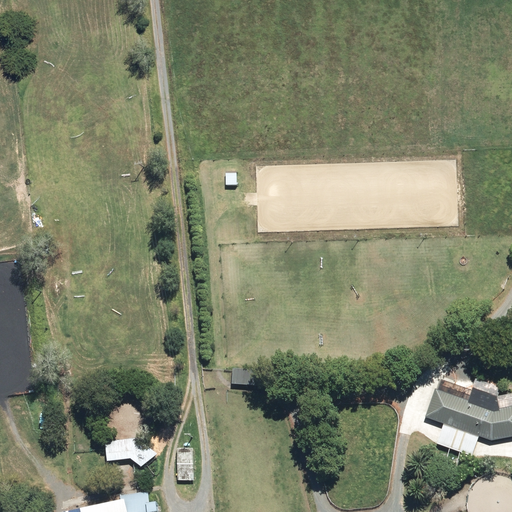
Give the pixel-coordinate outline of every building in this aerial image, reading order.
[(233,372),(233,389),(270,391),(271,374),(233,372)] [(511,440),(511,407),(501,403),(505,392),(477,381),(473,392),(444,381),(428,421),(445,427),(438,446),(473,460),(481,439),(494,444),(511,440)] [(109,444),(110,465),(145,463),(144,443),(109,444)] [(195,450),(180,450),(180,483),(196,483),(195,450)] [(151,507),(149,493),(121,498),(123,511),(162,511),(161,505),(151,507)]
